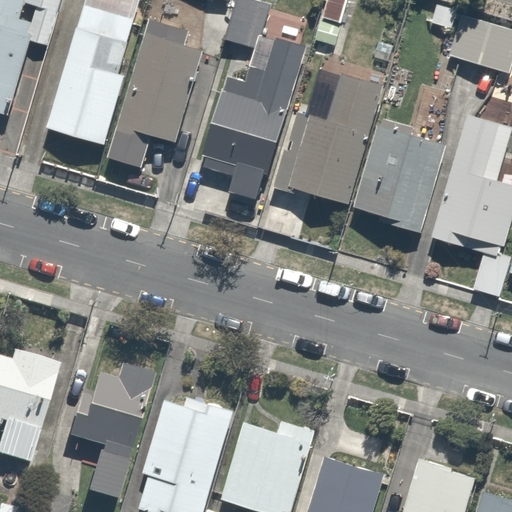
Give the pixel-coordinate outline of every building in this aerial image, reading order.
[(0,0),(0,113),(19,118),(36,45),(57,50),(68,0),(0,0)] [(119,74),(141,0),(85,0),(46,129),(104,146),(125,76),(119,74)] [(271,5),(254,0),(236,0),(225,39),(258,49),(271,5)] [(511,29),(462,15),(450,56),(510,73),(511,66),(511,29)] [(184,45),(188,31),(149,19),(107,157),(141,167),(151,135),(175,142),(203,50),(184,45)] [(245,81),(227,76),(203,155),(207,156),(204,166),(233,175),(228,192),(257,200),(265,174),(269,175),(308,46),(275,36),(265,71),(250,66),(245,81)] [(349,205),(384,85),(339,72),(326,119),(297,111),(288,141),(293,142),(290,152),(284,150),(273,188),(306,197),(307,193),(349,205)] [(504,246),(511,220),(511,185),(497,181),(511,130),(511,127),(467,114),(430,238),(484,254),(496,257),(498,253),(500,245),(504,246)] [(379,117),(353,207),(382,216),(380,221),(420,233),(446,146),(410,135),(413,127),(379,117)] [(510,256),(498,253),(496,257),(484,254),(473,289),(499,296),(510,256)] [(17,365),(0,359),(0,432),(5,434),(0,448),(0,461),(37,473),(70,368),(21,353),(17,365)] [(118,380),(102,375),(94,401),(84,398),(72,438),(105,448),(90,496),(129,508),(169,381),(122,366),(118,380)] [(221,511),(218,511),(248,413),(196,397),(195,402),(174,396),(139,509),(148,511),(221,511)] [(330,433),(288,420),(284,435),(252,425),(227,505),(247,511),(305,511),(323,456),(330,433)] [(480,511),(493,477),(427,455),(408,511),(480,511)] [(384,511),(395,479),(323,456),(305,511),(384,511)] [(511,511),(511,497),(495,492),(488,511),(511,511)]
